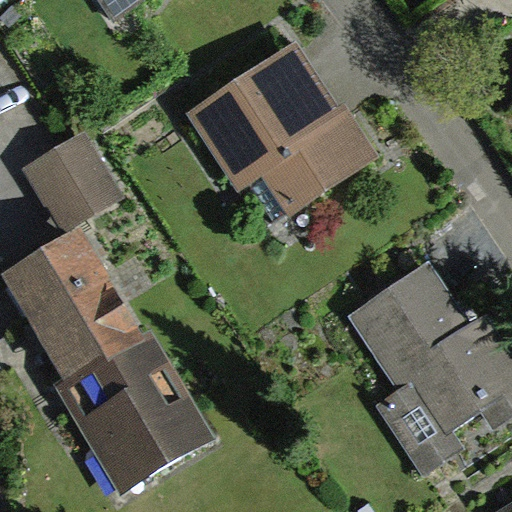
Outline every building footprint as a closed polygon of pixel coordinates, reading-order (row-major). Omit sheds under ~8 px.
[(94,0),(113,27),(153,0),(94,0)] [(297,43),(192,111),(239,183),(258,171),(289,219),(384,158),(344,98),(336,103),(297,43)] [(86,138),(26,174),(64,237),(124,202),(86,138)] [(33,334),(23,340),(115,500),(216,442),(154,335),(142,341),(86,244),(7,289),(33,334)] [(431,264),(345,322),(394,395),(376,407),(425,480),(454,460),(461,471),(511,436),(511,359),(482,316),(471,323),(431,264)]
